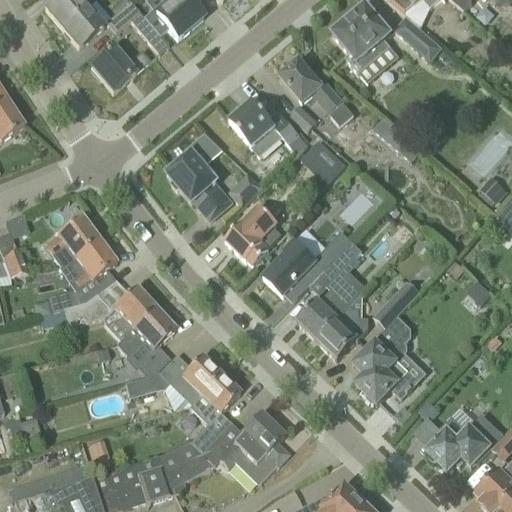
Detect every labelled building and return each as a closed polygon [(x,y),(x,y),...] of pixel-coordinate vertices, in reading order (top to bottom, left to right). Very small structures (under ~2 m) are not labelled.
[(61,34),(85,13),(73,0),(60,0),(44,14),(61,34)] [(167,0),(171,5),(154,19),(176,45),(202,23),(182,0),(167,0)] [(439,0),(383,0),(382,1),(397,14),(419,34),(429,13),(441,3),(441,2),(439,0)] [(439,0),(441,2),(441,3),(444,6),(447,2),(463,16),(471,9),(470,0),(439,0)] [(167,52),(138,18),(130,7),(104,28),(115,39),(129,26),(158,60),(167,52)] [(346,27),(341,26),(335,32),(335,36),(331,39),(349,59),(344,63),(358,79),(389,52),(384,45),(390,40),(365,10),(346,27)] [(102,33),(85,13),(61,34),(78,54),(102,33)] [(405,23),(395,35),(429,66),(440,54),(405,23)] [(149,68),(140,57),(125,70),(113,55),(90,74),(112,100),(149,68)] [(354,121),(328,90),(315,75),(310,79),(299,66),(279,83),(302,109),(312,101),(340,133),(354,121)] [(0,147),(23,132),(5,105),(0,108),(0,147)] [(299,141),(291,132),(280,119),(270,128),(251,106),(228,126),(242,141),(251,153),(259,162),(281,142),(288,150),(296,159),(306,150),(299,141)] [(291,119),(308,136),(316,128),(299,112),(291,119)] [(373,135),(411,167),(422,155),(383,122),(373,135)] [(216,187),(204,173),(202,171),(220,153),(204,138),(203,139),(204,140),(187,154),(190,158),(166,179),(191,208),(193,206),(210,225),(230,208),(214,189),(216,187)] [(317,181),(309,190),(318,199),(345,170),(338,163),(318,145),(310,153),(328,170),(317,181)] [(242,213),(262,194),(246,179),(227,198),(242,213)] [(391,209),(386,214),(393,221),(398,216),(391,209)] [(511,218),(505,212),(495,224),(509,235),(511,231),(511,218)] [(224,246),(245,267),(247,265),(253,270),(268,255),(267,254),(280,240),(273,232),(276,229),(258,213),(242,230),(241,229),(224,246)] [(57,242),(46,250),(53,261),(52,262),(60,273),(63,272),(74,264),(98,246),(81,222),(56,241),(57,242)] [(407,231),(385,256),(372,270),(380,278),(416,239),(407,231)] [(309,291),(351,247),(340,236),(315,263),(296,245),(284,257),(286,259),(276,269),(262,283),(282,302),(301,283),(309,291)] [(83,277),(72,285),(79,295),(90,287),(91,288),(99,281),(115,269),(98,246),(74,264),(83,277)] [(319,300),(361,256),(351,247),(309,291),(319,300)] [(1,263),(8,281),(9,284),(30,280),(20,256),(1,263)] [(0,282),(5,282),(8,281),(1,263),(0,259),(0,282)] [(464,276),(453,265),(445,273),(455,284),(464,276)] [(477,286),(466,297),(480,311),(491,299),(477,286)] [(404,314),(419,299),(407,288),(373,324),(385,334),(397,322),(404,314)] [(121,307),(113,314),(132,335),(155,314),(135,293),(121,307)] [(48,303),(52,318),(63,315),(78,311),(74,296),(48,303)] [(337,324),(347,314),(337,304),(328,296),(318,306),(317,305),(296,327),(316,346),(337,324)] [(362,301),(361,300),(347,314),(337,324),(316,346),(336,365),(356,344),(357,345),(367,336),(368,323),(361,323),(362,301)] [(78,311),(63,315),(66,327),(66,328),(68,334),(102,324),(110,317),(97,302),(95,301),(85,309),(78,311)] [(119,347),(115,350),(125,361),(132,355),(142,346),(152,356),(160,349),(174,335),(155,314),(132,335),(119,347)] [(396,367),(402,361),(407,356),(407,351),(405,349),(411,343),(410,334),(397,322),(385,334),(351,369),(363,380),(355,389),(376,410),(391,395),(400,404),(406,398),(407,399),(412,394),(411,393),(416,387),(407,378),(396,367)] [(145,368),(142,371),(153,383),(157,379),(170,365),(160,354),(155,359),(145,368)] [(182,384),(172,394),(190,412),(200,401),(220,381),(201,362),(181,383),(182,384)] [(133,387),(125,390),(129,404),(163,395),(168,390),(157,379),(153,383),(133,387)] [(189,449),(160,461),(166,479),(194,465),(216,444),(230,429),(220,420),(239,399),(220,381),(200,401),(190,412),(200,421),(208,429),(189,449)] [(194,465),(166,479),(172,494),(174,500),(185,494),(182,488),(212,472),(218,465),(227,474),(251,449),(276,472),(276,473),(288,461),(277,450),(284,442),(259,419),(240,439),(230,429),(216,444),(194,465)] [(492,454),(504,441),(482,421),(458,446),(446,436),(439,443),(425,457),(447,478),(455,470),(458,472),(470,460),(478,468),(492,454)] [(511,456),(511,432),(492,455),(503,465),(511,456)] [(90,448),(96,475),(110,471),(104,445),(90,448)] [(89,485),(13,510),(13,511),(134,511),(145,509),(174,500),(172,494),(166,479),(160,461),(157,463),(89,485)] [(511,466),(511,465),(500,476),(498,475),(475,499),(483,506),(479,510),(481,511),(498,511),(511,498),(511,466)] [(355,511),(361,506),(355,500),(357,497),(350,490),(346,492),(344,490),(330,504),(325,509),(321,505),(306,511),(355,511)] [(511,511),(511,498),(498,511),(511,511)]
